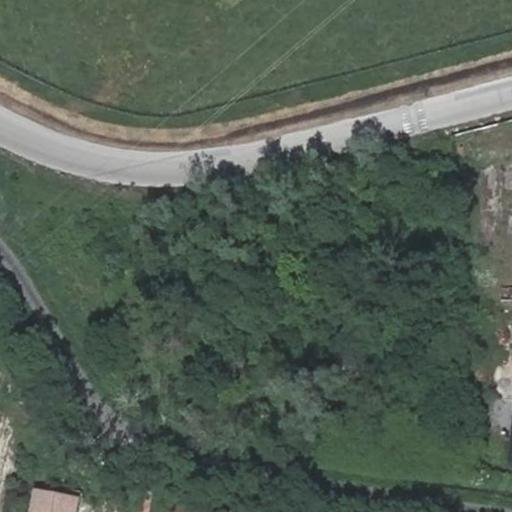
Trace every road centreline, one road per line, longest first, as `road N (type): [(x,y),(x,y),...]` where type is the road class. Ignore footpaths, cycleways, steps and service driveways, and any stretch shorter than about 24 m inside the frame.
road 1 (track): [(0,246),(118,432),(236,473),(458,511)]
road 2 (unclassified): [(0,125),(95,161),(200,173),(511,94)]
